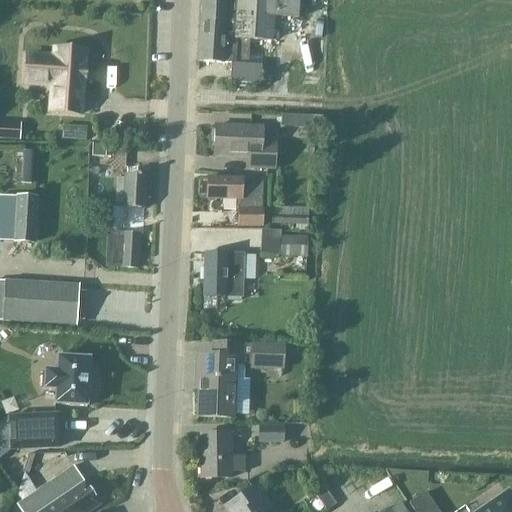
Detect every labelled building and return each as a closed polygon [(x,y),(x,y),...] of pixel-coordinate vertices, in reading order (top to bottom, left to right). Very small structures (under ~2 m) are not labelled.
[(200,0),(197,62),(230,64),(229,83),(260,85),(262,56),(248,55),(249,41),(272,43),(273,18),(298,20),(298,17),(298,0),(200,0)] [(82,66),(82,53),(53,50),(52,60),(24,58),(23,84),(52,87),(51,113),(79,116),(80,88),(84,88),(85,67),(82,66)] [(295,132),(299,128),(304,128),(305,121),(296,121),(295,119),(290,119),(289,120),(276,120),(275,127),(286,128),(290,132),(295,132)] [(262,144),(263,128),(215,126),(214,155),(250,157),(250,169),(266,169),(275,169),(276,144),(262,144)] [(106,147),(93,146),(93,157),(106,157),(106,147)] [(115,179),(114,202),(122,202),(122,208),(144,209),(146,177),(124,176),(124,179),(115,179)] [(261,209),(262,180),(207,179),(206,199),(239,200),(239,209),(238,209),(237,227),(261,228),(262,209),(261,209)] [(0,241),(13,242),(33,244),(35,198),(16,197),(0,196),(0,241)] [(136,268),(138,235),(122,234),(120,267),(136,268)] [(307,237),(279,236),(279,257),(307,257),(314,257),(314,237),(307,237)] [(203,294),(203,310),(217,311),(217,295),(228,295),(228,300),(240,300),(240,295),(242,295),(242,289),(243,254),(204,254),(203,289),(203,294)] [(76,286),(3,282),(0,281),(0,321),(74,326),(76,286)] [(252,345),(242,345),(213,343),(211,359),(198,359),(196,415),(230,417),(231,399),(243,400),(244,380),(231,380),(232,365),(250,366),(249,369),(283,371),(284,345),(252,344),(252,345)] [(53,405),(86,407),(87,390),(88,375),(89,359),(56,357),(55,371),(43,370),(42,390),(54,391),(53,405)] [(8,418),(0,424),(0,457),(11,450),(58,448),(57,416),(8,418)] [(258,427),(258,443),(282,443),(282,427),(258,427)] [(228,471),(244,470),(242,454),(228,455),(226,433),(197,435),(201,477),(229,475),(228,471)] [(72,467),(16,506),(20,511),(89,511),(99,506),(72,467)] [(268,511),(271,510),(255,487),(228,505),(232,511),(268,511)] [(511,511),(511,503),(511,504),(506,495),(487,508),(483,503),(470,511),(511,511)]
